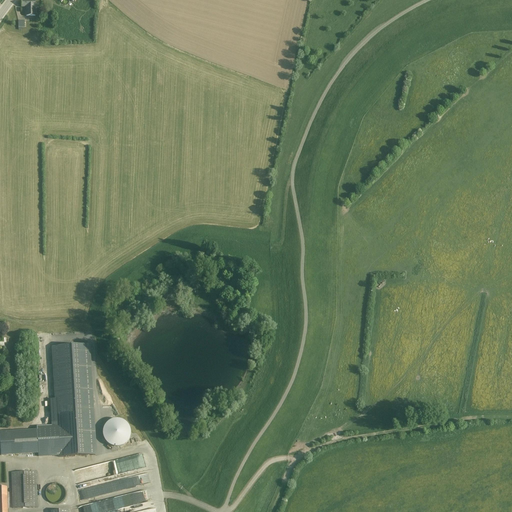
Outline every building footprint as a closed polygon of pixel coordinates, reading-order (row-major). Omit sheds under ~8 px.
[(35,1),(21,1),(21,7),(26,7),(26,16),(35,16),(35,7),(35,1)] [(89,345),(53,348),(56,400),(50,400),(52,427),(37,428),(37,431),(0,433),(0,436),(0,439),(2,439),(3,449),(1,449),(1,456),(38,453),(38,457),(59,455),(59,457),(95,455),(89,345)] [(130,438),(131,433),(129,428),(126,423),(122,420),(116,419),(111,421),(107,424),(104,428),(103,434),(104,439),(107,443),(111,446),(117,447),(122,446),(127,443),(130,438)] [(142,454),(73,471),(77,485),(146,468),(142,454)] [(36,472),(11,473),(12,497),(12,508),(38,508),(36,472)] [(147,473),(78,491),(80,501),(150,483),(147,473)] [(64,498),(65,494),(64,490),(62,487),(59,485),(55,484),(51,485),(48,487),(46,490),(45,494),(46,498),(48,501),(52,503),(55,504),(59,503),(62,501),(64,498)] [(146,490),(78,508),(78,511),(110,511),(149,502),(146,490)]
